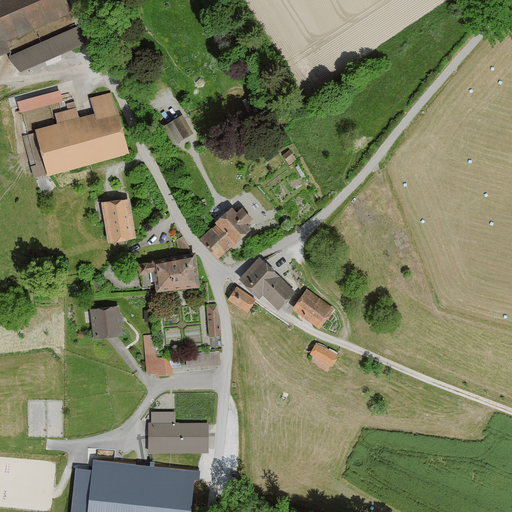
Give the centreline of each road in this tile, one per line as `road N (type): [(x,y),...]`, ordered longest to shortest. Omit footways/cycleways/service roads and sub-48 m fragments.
road 1 (unclassified): [(511,1),(324,216),(231,273)]
road 2 (unclassified): [(216,279),(181,225),(73,0)]
road 3 (unclassified): [(214,488),(228,352),(216,279)]
road 4 (track): [(511,411),(339,342)]
road 5 (track): [(294,236),(302,264),(346,320),(339,342)]
